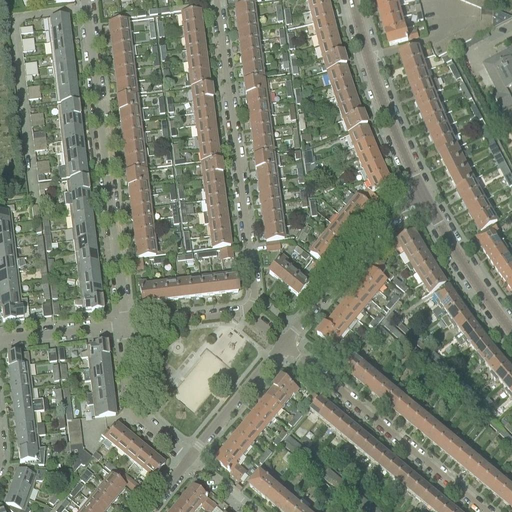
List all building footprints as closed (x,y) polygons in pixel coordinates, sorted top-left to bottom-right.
[(313,0),(307,1),(310,14),(328,9),(327,5),(328,5),(327,0),(313,0)] [(379,7),(379,11),(399,6),(397,0),(376,0),(377,2),(376,2),(377,8),(379,7)] [(478,0),(475,7),(481,10),(493,2),(488,0),(478,0)] [(481,10),(480,16),(492,17),(493,2),(481,10)] [(381,19),(382,23),(402,17),(399,6),(379,11),(380,13),(379,14),(380,20),(381,19)] [(236,17),(236,21),(254,19),(253,7),(235,9),(235,11),(233,11),(234,17),(236,17)] [(312,25),(313,26),(331,21),(330,17),(331,17),(330,10),(328,11),(328,9),(310,14),(312,25)] [(511,17),(494,9),(493,28),(511,17)] [(181,16),(182,28),(200,26),(200,22),(201,21),(200,15),(199,16),(199,13),(181,16)] [(480,16),(480,23),(492,30),(492,17),(480,16)] [(385,31),(386,35),(405,29),(402,17),(382,23),(383,25),(382,26),(383,32),(385,31)] [(46,21),(48,33),(68,30),(68,29),(67,29),(67,26),(68,25),(69,26),(67,19),(67,18),(46,21)] [(237,29),(238,33),(256,31),(254,19),(236,21),(236,23),(235,23),(236,29),(237,29)] [(313,26),(316,37),(334,32),(333,28),(334,28),(332,22),(331,23),(331,21),(313,26)] [(110,33),(110,37),(129,35),(128,23),(109,25),(109,27),(108,28),(108,33),(110,33)] [(480,23),(475,26),(481,36),(492,30),(480,23)] [(182,28),(184,40),(202,38),(201,34),(203,33),(202,27),(200,28),(200,26),(182,28)] [(475,26),(470,28),(475,39),(481,36),(475,26)] [(470,28),(464,31),(470,42),(475,39),(470,28)] [(405,29),(386,35),(389,47),(417,39),(415,32),(407,34),(405,29)] [(48,33),(49,45),(70,42),(70,41),(69,41),(68,38),(70,37),(70,38),(71,38),(68,31),(68,30),(48,33)] [(239,41),(239,45),(257,43),(256,31),(238,33),(238,35),(237,35),(237,41),(239,41)] [(464,31),(459,34),(465,44),(470,42),(464,31)] [(316,37),(319,49),(337,44),(336,40),(337,40),(335,34),(334,34),(334,32),(316,37)] [(459,34),(454,37),(459,47),(465,44),(459,34)] [(111,45),(112,49),(131,47),(129,35),(110,37),(110,39),(109,39),(110,45),(111,45)] [(454,37),(449,39),(454,50),(459,47),(454,37)] [(184,40),(186,52),(203,49),(203,45),(204,45),(203,39),(202,39),(202,38),(184,40)] [(449,39),(443,42),(449,53),(454,50),(449,39)] [(49,45),(50,57),(71,54),(71,53),(70,53),(70,50),(71,49),(71,50),(72,49),(70,43),(70,42),(49,45)] [(443,42),(438,45),(444,55),(449,53),(443,42)] [(240,53),(241,57),(259,55),(257,43),(239,45),(240,47),(238,47),(239,53),(240,53)] [(319,49),(322,60),(340,55),(339,51),(340,51),(338,45),(337,46),(337,44),(319,49)] [(444,55),(438,45),(433,48),(438,58),(444,55)] [(113,57),(113,61),(132,59),(131,47),(112,49),(112,51),(111,51),(111,57),(113,57)] [(186,52),(187,64),(205,61),(204,57),(206,57),(205,51),(204,51),(203,49),(186,52)] [(402,63),(403,66),(422,60),(418,49),(400,55),(400,57),(399,57),(401,63),(402,63)] [(511,49),(483,65),(498,95),(494,97),(502,113),(506,111),(511,121),(511,49)] [(50,57),(52,68),(73,66),(72,64),(72,65),(71,62),(73,61),(73,62),(73,61),(71,55),(71,54),(50,57)] [(242,65),(242,69),(261,66),(259,55),(241,57),(241,59),(240,59),(240,65),(242,65)] [(324,68),(320,69),(322,74),(325,73),(335,70),(345,67),(341,55),(340,55),(322,60),(324,68)] [(449,57),(442,61),(444,66),(451,62),(449,57)] [(114,69),(114,73),(134,71),(132,59),(113,61),(113,63),(112,63),(113,69),(114,69)] [(406,74),(407,78),(426,72),(422,60),(403,66),(404,68),(403,69),(405,75),(406,74)] [(187,64),(189,76),(206,73),(206,69),(207,69),(206,63),(205,63),(205,61),(187,64)] [(52,68),(53,80),(74,78),(74,76),(73,76),(73,74),(74,73),(74,74),(75,73),(73,67),(73,66),(52,68)] [(261,66),(242,69),(243,70),(241,71),(242,77),(243,76),(244,81),(254,80),(262,79),(261,66)] [(453,66),(448,68),(452,75),(457,73),(453,66)] [(36,70),(24,72),(25,84),(32,83),(31,77),(37,77),(36,70)] [(326,76),(330,87),(348,82),(347,78),(348,77),(346,72),(345,72),(344,70),(335,73),(326,76)] [(116,81),(116,85),(135,83),(134,71),(114,73),(115,75),(113,75),(114,81),(116,81)] [(410,86),(411,90),(429,83),(426,72),(407,78),(408,80),(407,80),(409,86),(410,86)] [(206,73),(189,76),(190,83),(183,84),(184,89),(208,85),(207,81),(209,81),(208,75),(207,75),(206,73)] [(457,73),(452,75),(456,82),(460,79),(457,73)] [(53,80),(55,92),(75,90),(75,88),(74,86),(76,85),(74,79),(74,78),(53,80)] [(243,84),(245,96),(264,94),(263,81),(243,84)] [(414,97),(416,101),(440,92),(436,81),(429,83),(411,90),(412,92),(411,92),(413,98),(414,97)] [(330,87),(334,99),(352,93),(351,89),(352,89),(350,83),(349,83),(348,82),(330,87)] [(135,83),(116,85),(116,87),(115,87),(116,93),(117,93),(117,97),(137,95),(135,83)] [(464,86),(459,89),(463,96),(468,93),(464,86)] [(191,91),(192,103),(210,101),(211,101),(210,88),(191,91)] [(75,90),(55,92),(56,105),(77,102),(77,100),(76,100),(75,98),(77,97),(78,97),(76,90),(75,90)] [(419,109),(420,113),(438,105),(434,94),(440,92),(416,101),(417,103),(415,104),(417,109),(419,109)] [(247,106),(248,108),(271,105),(270,93),(264,94),(245,96),(246,96),(246,100),(245,100),(246,106),(247,106)] [(334,99),(338,111),(356,104),(354,100),(356,100),(354,94),(352,95),(352,93),(334,99)] [(468,93),(463,96),(466,102),(471,100),(468,93)] [(116,101),(118,113),(138,110),(137,98),(116,101)] [(192,103),(194,115),(212,113),(211,111),(213,111),(212,105),(210,105),(210,101),(192,103)] [(338,111),(342,122),(360,115),(358,111),(360,111),(358,105),(356,106),(356,104),(338,111)] [(57,108),(58,120),(79,117),(78,105),(57,108)] [(249,118),(249,121),(267,118),(273,117),(271,105),(248,108),(248,112),(247,112),(247,118),(249,118)] [(423,120),(425,124),(443,117),(438,105),(420,113),(421,115),(420,115),(422,121),(423,120)] [(121,123),(121,124),(140,122),(138,110),(118,113),(119,113),(120,117),(118,117),(119,123),(121,123)] [(194,115),(195,127),(213,125),(213,123),(214,123),(213,117),(212,117),(212,113),(194,115)] [(478,113),(473,115),(477,123),(482,120),(478,113)] [(360,115),(342,122),(347,134),(366,127),(361,115),(360,115)] [(58,120),(59,132),(80,129),(80,128),(79,128),(79,125),(80,124),(80,125),(81,125),(79,118),(79,117),(58,120)] [(428,131),(430,135),(447,127),(443,117),(425,124),(425,126),(424,126),(427,132),(428,131)] [(250,130),(251,132),(269,130),(267,118),(249,121),(250,124),(248,124),(249,130),(250,130)] [(122,135),(122,136),(141,134),(140,122),(121,124),(121,129),(120,129),(121,135),(122,135)] [(195,127),(197,139),(215,136),(214,135),(216,134),(215,128),(214,129),(213,125),(195,127)] [(433,143),(435,146),(452,138),(447,127),(430,135),(430,137),(429,137),(431,143),(433,143)] [(485,127),(480,130),(484,136),(489,134),(485,127)] [(59,132),(61,144),(82,141),(81,140),(80,137),(82,136),(82,137),(83,136),(80,130),(80,129),(59,132)] [(252,142),(252,144),(270,142),(269,130),(251,132),(251,136),(250,136),(251,142),(252,142)] [(348,137),(353,149),(370,141),(369,138),(370,137),(368,131),(366,132),(366,130),(348,137)] [(42,134),(31,135),(33,147),(45,145),(45,139),(42,140),(42,134)] [(123,147),(123,148),(143,146),(141,134),(122,136),(123,140),(121,141),(122,147),(123,147)] [(489,134),(484,136),(488,143),(493,141),(489,134)] [(197,139),(199,151),(216,148),(216,147),(217,146),(216,140),(215,140),(215,136),(197,139)] [(438,154),(440,158),(457,149),(452,138),(435,146),(435,148),(434,149),(437,155),(438,154)] [(61,144),(62,156),(83,153),(83,151),(82,152),(82,149),(83,148),(83,149),(84,148),(82,142),(82,141),(61,144)] [(353,149),(357,160),(375,152),(373,149),(375,148),(372,142),(371,143),(370,141),(353,149)] [(270,142),(252,144),(253,148),(251,148),(252,154),(254,154),(254,156),(272,154),(270,142)] [(125,158),(125,160),(144,158),(143,146),(123,148),(124,152),(123,153),(123,159),(125,158)] [(496,147),(491,150),(495,157),(500,154),(496,147)] [(216,148),(199,151),(200,163),(218,161),(218,158),(219,158),(218,152),(217,152),(216,148)] [(440,158),(445,168),(462,160),(457,149),(440,158)] [(357,160),(362,171),(380,164),(378,160),(379,159),(377,153),(375,154),(375,152),(357,160)] [(62,156),(64,167),(84,165),(84,163),(83,164),(83,161),(85,160),(85,161),(85,160),(83,154),(83,153),(62,156)] [(178,154),(172,154),(173,162),(174,166),(183,165),(184,165),(183,160),(179,161),(178,154)] [(500,154),(495,157),(498,164),(503,161),(500,154)] [(254,171),(256,171),(274,169),(280,168),(278,156),(253,159),(254,171)] [(144,158),(125,160),(125,164),(124,164),(125,171),(126,170),(126,172),(146,170),(144,158)] [(445,168),(451,179),(468,171),(462,160),(445,168)] [(200,166),(202,178),(220,176),(221,176),(220,163),(200,166)] [(362,171),(367,182),(385,174),(383,170),(384,170),(381,164),(380,165),(380,164),(362,171)] [(84,165),(64,167),(65,180),(86,177),(86,175),(85,175),(85,173),(86,172),(87,172),(85,166),(84,165)] [(506,167),(501,169),(505,177),(510,174),(506,167)] [(257,181),(257,183),(275,181),(274,169),(256,171),(256,175),(255,175),(256,182),(257,181)] [(451,179),(456,190),(473,181),(468,171),(451,179)] [(125,176),(127,188),(147,185),(146,173),(125,176)] [(385,174),(367,182),(370,188),(366,190),(359,198),(364,202),(371,194),(390,185),(388,181),(389,181),(386,175),(385,176),(385,174)] [(505,177),(503,178),(509,189),(511,186),(511,178),(510,174),(505,177)] [(202,178),(204,190),(221,188),(221,186),(223,186),(222,180),(220,180),(220,176),(202,178)] [(66,183),(67,195),(88,192),(87,180),(66,183)] [(259,193),(259,195),(277,193),(275,181),(257,183),(258,187),(257,187),(257,193),(259,193)] [(460,198),(462,201),(479,192),(477,189),(473,181),(456,190),(457,192),(456,193),(459,198),(460,198)] [(50,184),(38,186),(38,192),(39,198),(44,198),(43,192),(51,191),(50,184)] [(130,198),(130,200),(149,197),(147,185),(127,188),(128,188),(129,192),(127,192),(128,198),(130,198)] [(331,191),(329,186),(322,189),(324,194),(331,191)] [(204,190),(205,202),(223,200),(223,198),(224,198),(223,192),(222,192),(221,188),(204,190)] [(67,195),(63,196),(64,208),(69,207),(89,204),(89,203),(88,203),(88,201),(89,200),(90,200),(88,193),(88,192),(67,195)] [(465,207),(468,212),(485,202),(479,192),(462,201),(463,203),(462,204),(464,207),(465,207)] [(260,205),(260,207),(278,205),(277,193),(259,195),(260,199),(258,199),(259,205),(260,205)] [(343,204),(347,208),(361,219),(362,218),(363,219),(367,214),(366,213),(369,210),(351,195),(343,204)] [(131,210),(131,211),(150,209),(149,197),(130,200),(130,204),(129,204),(130,210),(131,210)] [(205,202),(207,214),(224,212),(224,210),(226,210),(225,204),(224,204),(223,200),(205,202)] [(472,219),(474,222),(491,213),(485,202),(468,212),(469,214),(468,214),(471,220),(472,219)] [(69,207),(70,219),(91,216),(90,215),(89,212),(91,211),(91,212),(92,212),(89,205),(89,204),(69,207)] [(184,205),(179,205),(180,217),(186,217),(193,216),(192,206),(184,207),(184,205)] [(262,217),(262,219),(280,217),(278,205),(260,207),(261,211),(260,211),(260,217),(262,217)] [(176,206),(169,207),(169,211),(169,212),(171,211),(172,219),(177,218),(176,206)] [(0,227),(12,226),(11,213),(14,213),(13,207),(0,208),(0,227)] [(31,208),(33,223),(39,222),(37,207),(31,208)] [(347,208),(340,217),(353,229),(355,227),(356,228),(359,223),(358,223),(361,219),(347,208)] [(132,222),(133,223),(152,221),(150,209),(131,211),(132,216),(130,216),(131,222),(132,222)] [(204,226),(208,226),(226,224),(226,222),(227,222),(226,216),(225,216),(224,212),(207,214),(202,214),(204,226)] [(491,213),(474,222),(475,224),(474,225),(477,230),(478,230),(481,233),(497,223),(491,213)] [(70,219),(71,231),(92,228),(92,227),(91,227),(91,224),(92,223),(92,224),(93,224),(91,217),(91,216),(70,219)] [(302,216),(298,223),(303,226),(307,219),(302,216)] [(263,229),(264,231),(281,229),(280,217),(262,219),(263,223),(261,223),(262,229),(263,229)] [(340,217),(332,227),(346,238),(347,236),(348,237),(352,233),(351,232),(353,229),(340,217)] [(134,233),(134,235),(153,233),(152,221),(133,223),(133,227),(132,228),(132,234),(134,233)] [(298,223),(295,230),(300,232),(303,226),(298,223)] [(208,226),(210,238),(228,235),(227,234),(229,234),(228,227),(227,228),(226,224),(208,226)] [(0,239),(13,238),(12,226),(0,227),(0,239)] [(306,227),(302,234),(307,237),(310,230),(306,227)] [(332,227),(324,236),(338,247),(339,246),(340,246),(344,242),(343,241),(346,238),(332,227)] [(71,231),(73,243),(93,240),(93,239),(92,236),(94,235),(94,236),(92,229),(92,228),(71,231)] [(476,240),(482,250),(497,240),(494,236),(498,233),(495,228),(476,240)] [(281,229),(264,231),(264,235),(263,235),(264,241),(265,241),(265,243),(283,241),(281,229)] [(135,245),(136,247),(155,245),(153,233),(134,235),(135,239),(133,239),(134,246),(135,245)] [(401,248),(405,254),(421,244),(419,240),(420,240),(417,235),(416,235),(414,233),(391,246),(394,252),(401,248)] [(302,234),(299,241),(303,244),(307,237),(302,234)] [(228,235),(210,238),(211,250),(229,248),(229,246),(230,246),(230,239),(228,240),(228,235)] [(324,236),(317,245),(330,256),(332,255),(333,256),(337,251),(336,250),(338,247),(324,236)] [(0,251),(15,249),(13,238),(0,239),(0,251)] [(73,243),(74,254),(95,252),(95,250),(94,251),(94,248),(95,247),(95,248),(96,247),(94,241),(93,240),(73,243)] [(482,250),(488,259),(505,248),(502,243),(500,245),(497,240),(482,250)] [(266,246),(267,252),(278,251),(278,244),(266,246)] [(405,254),(411,264),(427,254),(425,251),(426,250),(423,245),(422,245),(421,244),(405,254)] [(155,245),(136,247),(136,251),(135,252),(135,258),(137,257),(137,259),(156,257),(155,245)] [(330,256),(317,245),(309,255),(323,266),(324,264),(325,265),(329,260),(328,260),(330,256)] [(505,248),(488,259),(494,268),(509,258),(511,255),(511,249),(509,245),(505,248)] [(297,248),(293,252),(299,257),(302,253),(297,248)] [(0,263),(16,261),(15,249),(0,251),(0,263)] [(219,252),(220,261),(232,259),(231,251),(219,252)] [(74,254),(76,266),(96,264),(96,262),(95,263),(95,260),(97,259),(97,260),(97,259),(95,253),(95,252),(74,254)] [(302,253),(299,257),(305,262),(308,258),(302,253)] [(208,254),(196,255),(197,263),(201,263),(201,260),(208,259),(208,254)] [(411,264),(417,274),(433,264),(431,261),(432,260),(429,255),(428,256),(427,254),(411,264)] [(268,275),(278,282),(289,269),(285,265),(287,263),(282,258),(268,275)] [(494,268),(500,277),(511,269),(511,262),(509,258),(494,268)] [(0,275),(18,273),(17,270),(19,269),(25,267),(23,261),(16,261),(0,263),(0,275)] [(311,268),(317,273),(320,268),(314,263),(311,268)] [(381,275),(387,269),(379,263),(373,269),(381,275)] [(76,266),(77,278),(98,276),(98,274),(97,274),(97,272),(98,271),(99,271),(96,265),(96,264),(76,266)] [(417,274),(423,284),(439,274),(437,271),(438,270),(435,265),(434,266),(433,264),(417,274)] [(278,282),(287,290),(298,276),(289,269),(278,282)] [(511,269),(500,277),(507,286),(511,282),(511,269)] [(365,280),(364,281),(378,292),(386,283),(372,271),(369,275),(368,274),(364,279),(365,280)] [(0,287),(19,285),(18,273),(0,275),(0,287)] [(383,277),(390,282),(393,278),(387,273),(383,277)] [(439,274),(423,284),(429,295),(446,285),(443,281),(445,280),(441,275),(440,276),(439,274)] [(77,278),(79,290),(99,288),(99,286),(98,286),(98,284),(99,283),(100,283),(98,276),(77,278)] [(235,276),(223,278),(225,296),(237,294),(235,276)] [(298,276),(287,290),(296,298),(308,284),(298,276)] [(223,278),(211,279),(213,297),(225,296),(223,278)] [(211,279),(199,281),(201,299),(213,297),(211,279)] [(392,284),(399,289),(402,285),(395,280),(392,284)] [(199,281),(187,282),(189,300),(201,299),(199,281)] [(358,289),(357,290),(370,302),(378,292),(364,281),(362,284),(361,283),(357,288),(358,289)] [(187,282),(175,284),(177,302),(189,300),(187,282)] [(153,304),(151,286),(145,287),(145,284),(139,285),(141,306),(153,304)] [(175,284),(163,285),(165,303),(177,302),(175,284)] [(0,298),(0,299),(21,297),(19,285),(0,287),(0,295),(0,296),(0,298)] [(163,285),(151,286),(153,304),(165,303),(163,285)] [(402,285),(399,289),(404,293),(408,290),(402,285)] [(79,290),(80,302),(101,300),(100,298),(99,296),(101,295),(102,295),(99,288),(79,290)] [(435,304),(438,308),(455,297),(449,288),(434,297),(438,302),(435,304)] [(350,298),(349,299),(363,311),(370,302),(357,290),(354,293),(353,292),(349,297),(350,298)] [(395,296),(390,302),(394,306),(399,300),(395,296)] [(2,310),(1,310),(1,312),(22,309),(27,308),(26,301),(21,301),(21,297),(0,299),(0,307),(2,308),(2,310)] [(439,309),(432,313),(438,322),(441,320),(461,306),(455,297),(438,308),(439,309)] [(343,307),(341,309),(355,320),(363,311),(349,299),(346,303),(345,302),(341,306),(343,307)] [(101,300),(80,302),(73,303),(74,308),(81,309),(81,315),(103,312),(101,300)] [(390,302),(385,308),(389,312),(394,306),(390,302)] [(41,307),(43,319),(51,318),(49,306),(41,307)] [(461,306),(441,320),(447,329),(451,327),(468,314),(461,306)] [(1,312),(2,324),(23,321),(22,309),(1,312)] [(335,317),(334,318),(347,330),(355,320),(341,309),(339,312),(338,311),(334,316),(335,317)] [(387,320),(385,322),(389,325),(396,317),(392,314),(387,320)] [(468,314),(451,327),(454,331),(457,330),(460,334),(462,333),(474,324),(474,323),(468,314)] [(379,315),(375,321),(379,324),(384,319),(379,315)] [(327,326),(326,327),(340,339),(347,330),(334,318),(331,321),(330,320),(326,325),(327,326)] [(375,321),(370,327),(374,330),(379,324),(375,321)] [(385,322),(382,325),(390,333),(394,330),(389,325),(385,322)] [(460,334),(454,339),(460,348),(465,345),(481,333),(480,332),(474,324),(462,333),(460,334)] [(326,327),(325,326),(317,336),(333,349),(337,345),(336,343),(340,339),(326,327)] [(386,338),(388,335),(380,328),(377,331),(383,337),(384,336),(386,338)] [(394,330),(390,333),(398,341),(402,337),(401,336),(394,330)] [(481,333),(465,345),(468,349),(470,348),(474,352),(487,341),(481,333)] [(365,334),(360,340),(364,343),(369,337),(365,334)] [(402,337),(398,341),(406,348),(410,345),(409,344),(402,337)] [(360,340),(355,346),(359,349),(364,343),(360,340)] [(487,341),(474,352),(477,357),(475,359),(478,363),(494,350),(487,341)] [(80,361),(87,360),(108,357),(107,345),(85,347),(86,353),(79,355),(80,361)] [(410,345),(406,348),(415,356),(418,352),(417,352),(410,345)] [(494,350),(478,363),(482,367),(484,365),(487,369),(501,358),(494,350)] [(46,352),(48,364),(56,363),(54,351),(46,352)] [(341,356),(348,362),(352,358),(345,352),(341,356)] [(418,352),(415,356),(423,363),(426,360),(425,359),(418,352)] [(6,357),(8,369),(29,366),(27,354),(6,357)] [(87,360),(88,371),(109,369),(109,368),(110,361),(109,361),(109,362),(107,361),(107,359),(108,359),(108,357),(87,360)] [(345,370),(344,371),(353,379),(364,365),(360,362),(358,361),(355,358),(345,370)] [(501,358),(487,369),(491,374),(489,376),(492,380),(508,366),(501,358)] [(426,360),(423,363),(431,371),(434,367),(433,367),(426,360)] [(364,365),(353,379),(361,386),(372,372),(369,370),(364,365)] [(10,380),(10,381),(30,378),(29,366),(8,369),(8,371),(9,371),(10,373),(8,374),(7,374),(10,380)] [(499,382),(502,386),(511,377),(511,371),(508,366),(492,380),(496,384),(499,382)] [(434,367),(431,371),(439,379),(442,375),(441,374),(440,373),(434,367)] [(88,371),(82,372),(84,384),(90,383),(110,381),(110,380),(111,373),(110,373),(110,374),(109,373),(108,371),(109,371),(109,369),(88,371)] [(372,372),(361,386),(370,393),(381,379),(372,372)] [(442,375),(439,379),(447,386),(450,383),(450,382),(448,380),(442,375)] [(511,377),(502,386),(506,391),(504,393),(507,397),(511,392),(511,377)] [(11,392),(11,393),(32,390),(30,378),(10,381),(10,383),(11,382),(11,385),(10,386),(9,385),(9,386),(11,392)] [(282,379),(274,388),(289,401),(293,396),(294,398),(298,392),(282,379)] [(381,379),(370,393),(378,400),(389,387),(381,379)] [(90,383),(91,395),(112,393),(112,392),(112,385),(112,386),(110,385),(110,383),(111,382),(110,381),(90,383)] [(450,383),(447,386),(455,394),(458,390),(458,389),(452,384),(450,383)] [(389,387),(378,400),(387,407),(398,393),(389,387)] [(270,395),(268,398),(282,410),(289,401),(274,388),(274,389),(275,390),(274,391),(273,390),(269,395),(270,395)] [(12,404),(13,405),(33,402),(32,390),(11,393),(11,394),(12,394),(12,397),(11,398),(11,397),(10,398),(12,404)] [(458,390),(455,394),(463,401),(467,398),(466,397),(458,390)] [(91,395),(85,396),(86,408),(93,407),(113,405),(113,404),(114,397),(113,397),(111,397),(111,394),(112,394),(112,393),(91,395)] [(398,393),(387,407),(395,414),(406,401),(398,393)] [(317,399),(312,394),(307,400),(312,405),(317,399)] [(474,394),(471,398),(480,407),(484,403),(474,394)] [(262,405),(260,407),(274,419),(282,410),(268,398),(266,400),(265,399),(261,404),(262,405)] [(467,398),(463,401),(471,409),(475,405),(474,405),(467,398)] [(320,401),(310,412),(314,416),(317,417),(319,419),(330,406),(321,399),(320,401)] [(12,409),(14,416),(14,417),(35,414),(43,413),(41,401),(33,402),(13,405),(13,406),(14,406),(14,409),(12,410),(12,409)] [(406,401),(395,414),(404,421),(415,408),(406,401)] [(484,403),(480,407),(489,414),(492,410),(484,403)] [(113,405),(93,407),(94,419),(115,417),(115,416),(115,409),(113,409),(113,406),(113,405)] [(475,405),(471,409),(480,417),(483,413),(482,412),(475,405)] [(330,406),(319,419),(320,420),(324,424),(327,426),(338,413),(330,406)] [(255,414),(252,417),(266,428),(274,419),(260,407),(258,409),(257,408),(254,413),(255,414)] [(415,408),(404,421),(412,428),(423,415),(415,408)] [(338,413),(327,426),(336,434),(347,420),(338,413)] [(483,413),(480,417),(488,425),(492,421),(483,413)] [(15,428),(36,426),(35,414),(14,417),(14,418),(15,418),(15,421),(14,422),(14,421),(13,421),(15,428)] [(298,414),(293,419),(297,423),(302,417),(298,414)] [(423,415),(412,428),(421,435),(432,422),(423,415)] [(247,423),(245,426),(259,438),(266,428),(252,417),(251,418),(250,418),(246,422),(247,423)] [(297,423),(293,419),(288,426),(292,429),(297,423)] [(347,420),(336,434),(339,436),(341,438),(344,441),(355,427),(347,420)] [(492,421),(488,425),(497,433),(501,430),(492,421)] [(432,422),(421,435),(429,442),(440,429),(432,422)] [(43,425),(36,426),(15,428),(16,430),(17,433),(15,433),(17,440),(37,438),(44,437),(43,425)] [(239,433),(237,435),(251,447),(259,438),(245,426),(243,428),(242,427),(238,432),(239,433)] [(112,446),(115,449),(126,435),(123,432),(124,431),(119,427),(118,428),(117,427),(111,435),(105,441),(102,446),(108,451),(112,446)] [(355,427),(344,441),(348,444),(353,448),(364,435),(355,427)] [(440,429),(429,442),(438,449),(449,436),(440,429)] [(501,430),(497,433),(506,441),(509,437),(501,430)] [(101,437),(105,441),(111,435),(106,431),(101,437)] [(278,438),(282,442),(282,441),(287,436),(283,432),(278,438)] [(115,449),(124,456),(136,443),(132,440),(133,439),(128,435),(128,436),(126,435),(115,449)] [(232,442),(229,444),(243,456),(251,447),(237,435),(235,437),(234,436),(231,441),(232,442)] [(364,435),(353,448),(354,449),(358,452),(361,455),(372,442),(364,435)] [(449,436),(438,449),(446,456),(457,443),(449,436)] [(18,452),(39,450),(37,438),(17,440),(17,442),(18,442),(18,444),(17,445),(16,445),(18,452)] [(278,438),(273,444),(277,448),(282,442),(278,438)] [(289,438),(286,442),(303,457),(307,452),(289,438)] [(305,438),(301,443),(306,448),(311,443),(305,438)] [(124,456),(133,464),(145,450),(141,447),(142,446),(138,442),(137,443),(136,443),(124,456)] [(286,442),(282,446),(300,461),(303,457),(286,442)] [(372,442),(361,455),(365,458),(368,460),(370,462),(381,449),(372,442)] [(457,443),(446,456),(455,463),(457,465),(462,458),(460,456),(466,450),(457,443)] [(224,451),(222,454),(236,465),(243,456),(229,444),(228,446),(227,446),(223,450),(224,451)] [(69,447),(70,458),(82,452),(81,445),(69,447)] [(18,452),(19,465),(26,464),(26,467),(43,468),(44,449),(39,450),(18,452)] [(381,449),(370,462),(371,463),(378,469),(389,456),(381,449)] [(133,464),(142,472),(154,458),(150,455),(151,454),(147,450),(146,451),(145,450),(133,464)] [(462,458),(457,465),(465,472),(476,459),(466,450),(460,456),(462,458)] [(267,451),(263,457),(267,460),(271,454),(267,451)] [(82,452),(70,458),(72,475),(80,466),(78,465),(86,455),(82,452)] [(307,452),(303,457),(320,471),(324,466),(307,452)] [(91,458),(97,463),(101,459),(95,454),(91,458)] [(236,465),(222,454),(215,462),(239,482),(245,474),(236,465)] [(288,454),(282,461),(291,469),(297,462),(288,454)] [(91,459),(86,455),(78,465),(80,466),(82,468),(85,467),(91,459)] [(378,469),(387,476),(398,463),(389,456),(378,469)] [(154,458),(142,472),(147,476),(145,478),(150,482),(164,466),(160,462),(160,461),(156,457),(155,458),(154,458)] [(267,460),(263,457),(258,463),(262,466),(267,460)] [(303,457),(300,461),(317,475),(320,471),(303,457)] [(476,459),(465,472),(474,479),(485,466),(476,459)] [(398,463),(387,476),(388,477),(392,480),(395,483),(406,470),(398,463)] [(105,469),(110,473),(113,469),(108,465),(105,469)] [(324,466),(320,471),(337,485),(341,481),(324,466)] [(474,479),(482,486),(493,473),(485,466),(474,479)] [(113,469),(110,473),(116,478),(119,474),(113,469)] [(252,469),(247,475),(251,478),(256,472),(252,469)] [(395,483),(404,490),(415,477),(406,470),(395,483)] [(13,483),(13,484),(32,491),(35,483),(41,484),(45,473),(27,471),(26,475),(17,472),(16,474),(17,474),(16,476),(15,477),(15,476),(14,476),(13,483)] [(320,471),(317,475),(334,489),(337,485),(320,471)] [(78,480),(85,486),(92,477),(85,472),(78,480)] [(249,487),(266,501),(278,487),(261,473),(249,487)] [(482,486),(491,493),(502,480),(493,473),(482,486)] [(119,481),(125,486),(129,481),(123,476),(119,481)] [(109,477),(102,486),(116,498),(119,495),(120,495),(124,491),(123,490),(123,489),(109,477)] [(404,490),(412,497),(423,484),(415,477),(404,490)] [(491,493),(499,500),(510,487),(502,480),(491,493)] [(129,481),(125,486),(136,495),(140,490),(129,481)] [(341,481),(337,485),(354,499),(358,495),(341,481)] [(9,494),(9,495),(28,502),(32,491),(13,484),(12,485),(13,485),(12,488),(10,488),(11,488),(10,487),(9,494)] [(423,484),(412,497),(421,504),(423,506),(428,499),(426,497),(432,491),(423,484)] [(78,485),(73,491),(77,494),(82,488),(78,485)] [(337,485),(334,489),(351,503),(354,499),(337,485)] [(102,486),(95,494),(109,506),(112,503),(113,504),(117,499),(116,498),(102,486)] [(266,501),(279,511),(285,511),(295,501),(278,487),(266,501)] [(499,500),(508,507),(511,501),(511,488),(510,487),(499,500)] [(191,488),(185,495),(199,507),(205,511),(211,511),(215,508),(191,488)] [(77,494),(73,491),(69,496),(73,499),(77,494)] [(428,499),(423,506),(430,511),(432,511),(442,500),(434,493),(432,491),(426,497),(428,499)] [(58,492),(53,498),(57,501),(62,495),(58,492)] [(95,494),(88,503),(99,511),(104,511),(105,511),(110,508),(109,507),(109,506),(95,494)] [(28,502),(9,495),(8,496),(9,497),(8,499),(6,499),(7,499),(6,499),(5,507),(8,508),(6,510),(9,511),(28,511),(26,509),(28,502)] [(179,503),(178,504),(187,511),(194,511),(199,507),(185,495),(183,498),(182,497),(178,502),(179,503)] [(358,495),(354,499),(370,511),(373,511),(375,509),(358,495)] [(57,501),(53,498),(48,504),(52,507),(57,501)] [(370,511),(354,499),(351,503),(361,511),(370,511)] [(432,511),(446,511),(451,507),(442,500),(432,511)] [(285,511),(307,511),(295,501),(285,511)] [(64,502),(59,508),(63,511),(68,505),(64,502)] [(99,511),(88,503),(81,511),(99,511)]
